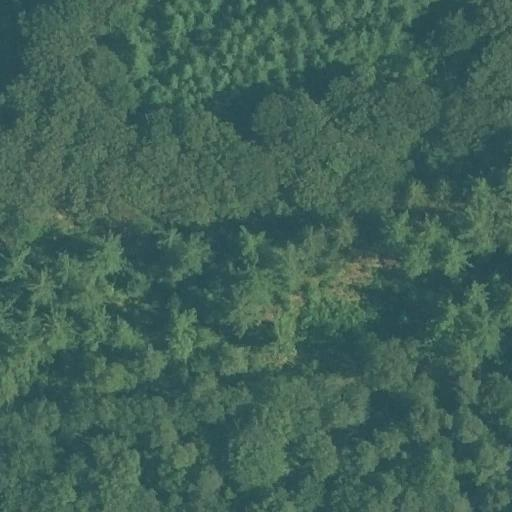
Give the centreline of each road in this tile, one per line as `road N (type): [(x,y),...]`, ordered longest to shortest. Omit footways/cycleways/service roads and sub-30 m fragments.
road 1 (track): [(511,352),(0,387)]
road 2 (track): [(511,191),(0,220)]
